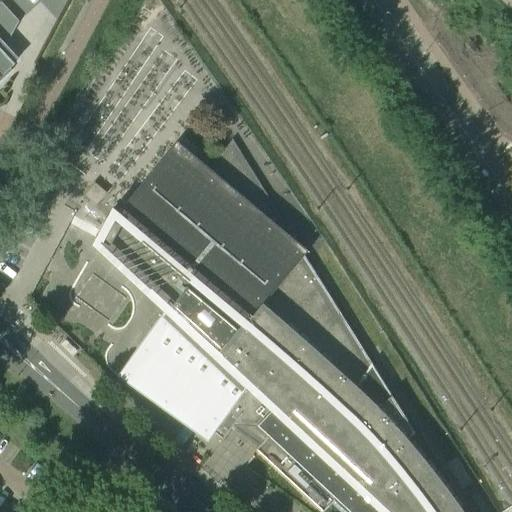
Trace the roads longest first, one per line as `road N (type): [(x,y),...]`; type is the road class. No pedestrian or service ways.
road 1 (secondary): [(511,201),(367,0)]
road 2 (residential): [(127,448),(0,339)]
